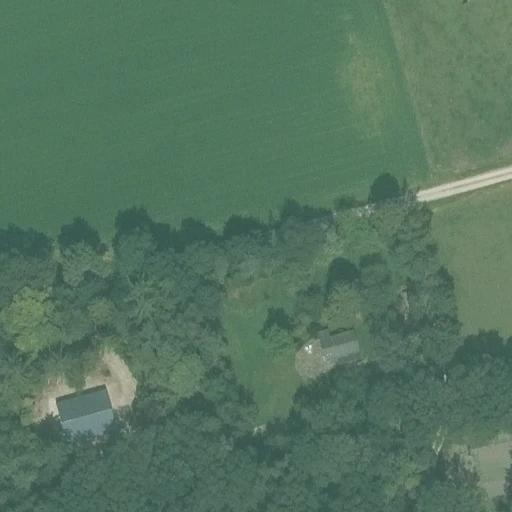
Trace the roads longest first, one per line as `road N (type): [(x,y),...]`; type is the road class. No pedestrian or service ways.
road 1 (track): [(0,313),(511,173)]
road 2 (unknown): [(407,201),(442,403),(426,488),(391,511)]
road 3 (unknown): [(164,267),(227,511)]
